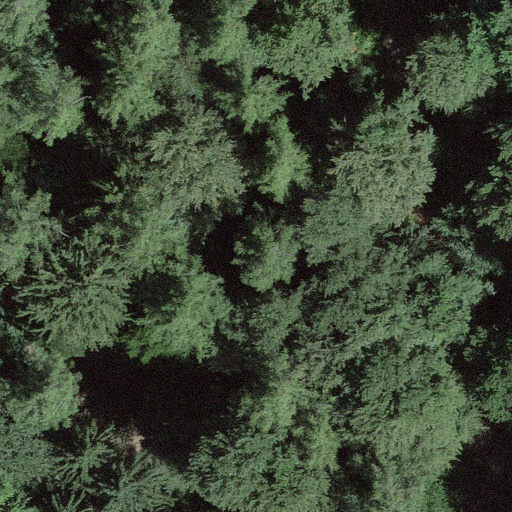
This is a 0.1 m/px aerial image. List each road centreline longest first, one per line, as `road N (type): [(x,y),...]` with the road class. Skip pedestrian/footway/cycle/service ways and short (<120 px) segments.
road 1 (track): [(396,0),(408,96),(501,511)]
road 2 (track): [(0,267),(69,382),(120,425),(191,471),(293,511)]
